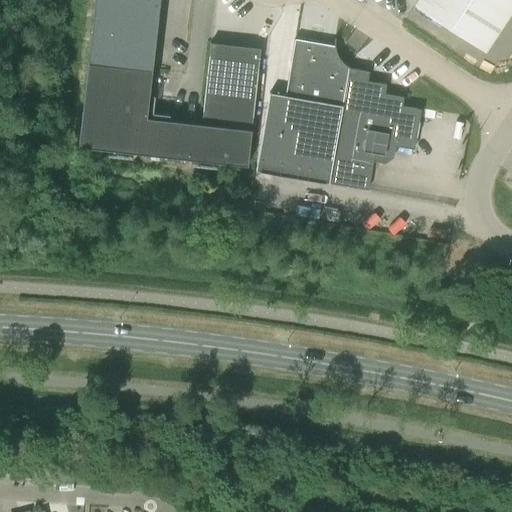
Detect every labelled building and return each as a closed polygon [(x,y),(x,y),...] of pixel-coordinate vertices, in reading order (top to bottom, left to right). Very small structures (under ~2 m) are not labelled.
[(158,0),(94,0),(77,147),(246,166),(250,130),(145,118),(158,0)] [(511,9),(511,0),(417,0),(414,5),(484,52),(511,9)] [(255,170),(327,183),(348,68),(332,56),(334,46),(294,39),(284,96),(268,93),(255,170)] [(250,130),(260,49),(210,43),(201,124),(250,130)] [(368,71),(348,68),(327,183),(367,190),(372,162),(381,163),(392,158),(394,146),(413,149),(419,117),(420,109),(401,106),(403,96),(384,92),(386,83),(367,80),(368,71)]
